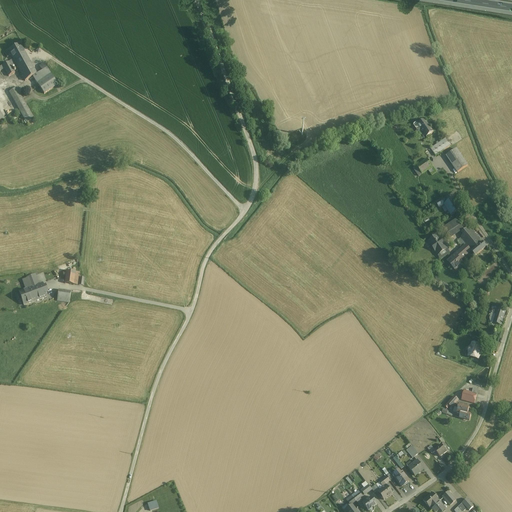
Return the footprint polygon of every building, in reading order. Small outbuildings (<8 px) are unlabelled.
[(38,72),(21,42),(10,50),(14,58),(21,71),(25,80),(35,75),(46,94),(60,83),(44,61),(41,64),(44,69),(38,72)] [(21,71),(14,58),(0,65),(0,77),(1,80),(21,71)] [(18,86),(10,91),(28,122),(36,117),(18,86)] [(434,133),(425,120),(418,125),(427,138),(434,133)] [(451,145),(447,138),(432,147),(437,154),(451,145)] [(469,163),(458,147),(447,154),(459,171),(469,163)] [(435,166),(429,157),(415,167),(421,175),(435,166)] [(455,199),(445,205),(449,211),(448,211),(451,216),(461,209),(460,207),(455,199)] [(464,230),(457,219),(442,228),(449,239),(464,230)] [(482,244),(470,230),(461,238),(473,252),(482,244)] [(448,252),(437,236),(429,242),(439,258),(448,252)] [(473,252),(472,253),(475,257),(486,248),(483,244),(482,244),(473,252)] [(466,246),(448,262),(455,271),(459,267),(460,267),(460,265),(462,263),(460,261),(467,255),(466,254),(470,251),(466,246)] [(67,270),(65,281),(79,283),(81,272),(67,270)] [(46,281),(19,290),(24,304),(51,295),(46,281)] [(60,288),(59,299),(71,301),(72,289),(60,288)] [(489,322),(502,326),(506,311),(493,308),(489,322)] [(482,344),(472,343),(468,357),(479,359),(482,344)] [(476,381),(473,377),(466,383),(470,387),(476,381)] [(472,392),(464,390),(462,400),(475,404),(478,389),(473,388),(472,392)] [(459,400),(454,396),(447,403),(452,407),(459,400)] [(470,406),(459,403),(457,412),(461,413),(459,418),(470,421),(472,413),(468,412),(470,406)] [(419,452),(413,444),(408,449),(414,457),(419,452)] [(447,452),(441,444),(434,450),(439,457),(447,452)] [(395,457),(393,458),(401,469),(403,467),(395,457)] [(424,469),(416,460),(411,465),(409,462),(405,465),(415,477),(424,469)] [(400,468),(392,474),(401,487),(410,480),(400,468)] [(384,484),(389,480),(386,477),(378,483),(382,488),(377,492),(383,501),(392,494),(384,484)] [(372,488),(369,484),(362,488),(365,493),(372,488)] [(443,496),(450,504),(456,499),(449,490),(443,496)] [(362,497),(357,491),(345,499),(350,506),(352,505),(362,497)] [(429,509),(439,501),(432,492),(422,501),(429,509)] [(342,499),(338,493),(334,495),(337,501),(342,499)] [(370,496),(362,502),(368,511),(377,506),(370,496)] [(475,505),(468,497),(455,508),(458,511),(463,511),(469,507),(471,509),(475,505)] [(160,507),(157,500),(149,502),(151,510),(160,507)] [(431,511),(442,511),(446,509),(439,501),(429,509),(431,511)]
